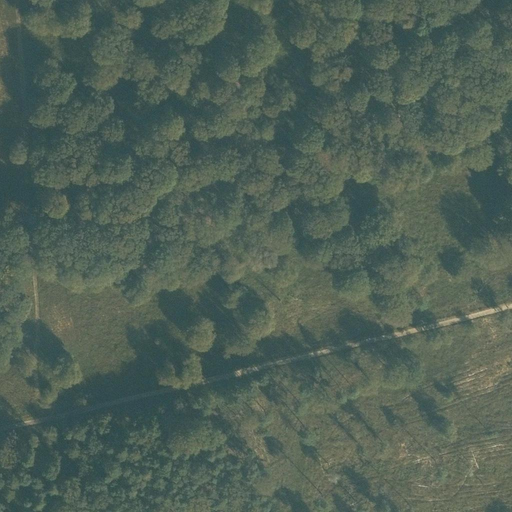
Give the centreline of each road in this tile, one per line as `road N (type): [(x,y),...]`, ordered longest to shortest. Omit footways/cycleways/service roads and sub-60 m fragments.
road 1 (track): [(511,311),(0,435)]
road 2 (unknown): [(511,304),(0,425)]
